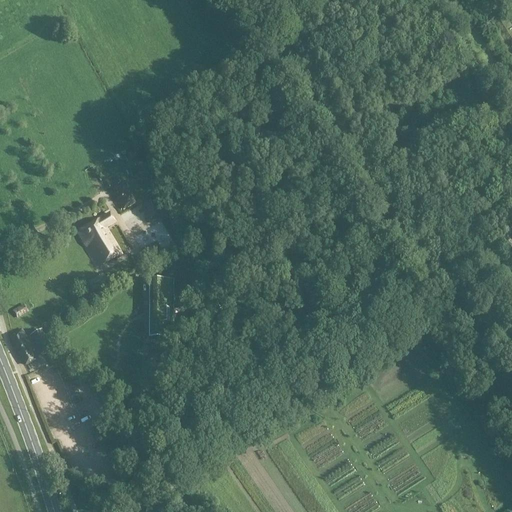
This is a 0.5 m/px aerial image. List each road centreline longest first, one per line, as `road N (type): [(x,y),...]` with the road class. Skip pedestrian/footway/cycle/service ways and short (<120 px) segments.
road 1 (track): [(276,49),(432,293)]
road 2 (track): [(204,486),(415,343)]
road 3 (track): [(0,246),(100,197),(144,274)]
road 4 (track): [(307,375),(157,470)]
road 5 (primary): [(54,511),(0,360)]
road 6 (track): [(432,293),(511,425)]
road 7 (track): [(144,274),(139,424)]
road 8 (track): [(432,293),(307,375)]
